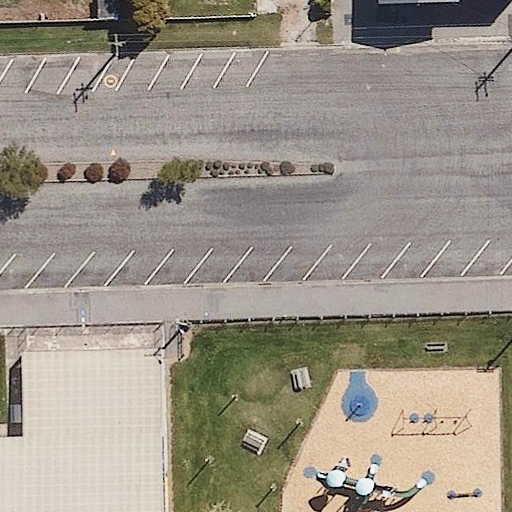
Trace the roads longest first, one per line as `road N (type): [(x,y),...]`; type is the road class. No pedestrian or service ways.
road 1 (residential): [(511,204),(0,220)]
road 2 (residential): [(0,124),(511,112)]
